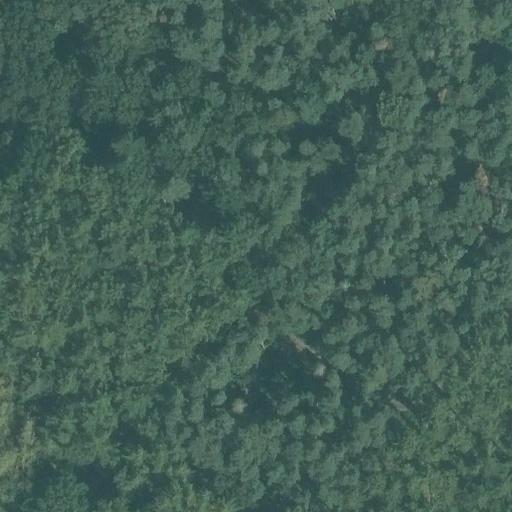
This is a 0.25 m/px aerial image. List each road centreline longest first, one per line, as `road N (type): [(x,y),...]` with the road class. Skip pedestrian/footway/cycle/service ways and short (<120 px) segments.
road 1 (track): [(438,0),(360,165),(83,511)]
road 2 (track): [(248,309),(401,415),(426,409),(511,309)]
